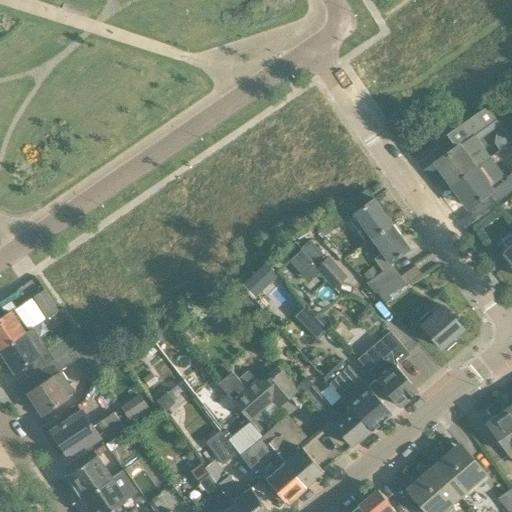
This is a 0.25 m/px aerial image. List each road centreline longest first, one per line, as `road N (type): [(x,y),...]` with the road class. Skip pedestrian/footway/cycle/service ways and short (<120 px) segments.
road 1 (residential): [(0,262),(315,49)]
road 2 (residential): [(315,49),(511,330)]
road 3 (residential): [(318,511),(511,343)]
